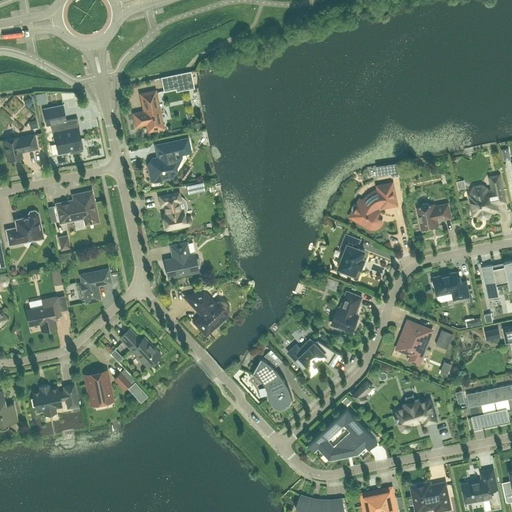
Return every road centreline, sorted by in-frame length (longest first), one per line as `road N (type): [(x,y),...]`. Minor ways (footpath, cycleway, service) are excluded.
road 1 (residential): [(281,445),(358,375),(407,268),(511,243)]
road 2 (residential): [(281,445),(318,475),(511,436)]
road 3 (residential): [(138,285),(65,349),(0,359)]
road 4 (residential): [(229,382),(138,285)]
road 5 (residential): [(118,167),(92,43)]
road 6 (residential): [(0,191),(118,167)]
road 7 (residential): [(138,285),(118,167)]
